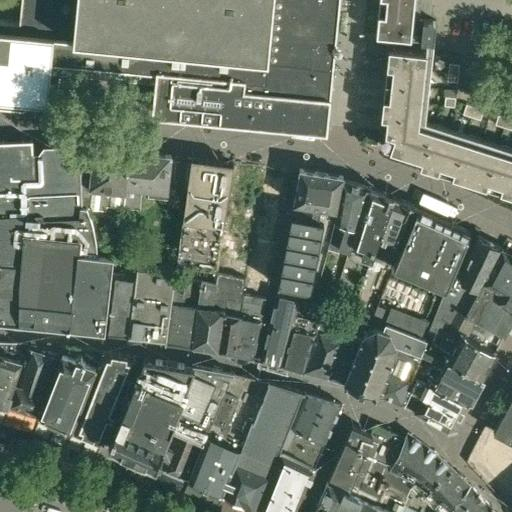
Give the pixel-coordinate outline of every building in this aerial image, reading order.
[(20,0),(21,1),(20,10),(19,11),(20,11),(19,21),(1,19),(0,19),(0,103),(23,106),(30,100),(57,103),(60,71),(155,80),(151,112),(327,133),(339,0),(20,0)] [(379,0),(376,36),(409,39),(413,0),(379,0)] [(432,21),(421,20),(417,19),(415,41),(430,42),(432,21)] [(511,148),(425,120),(432,53),(394,49),(383,147),(421,159),(419,165),(511,194),(511,148)] [(452,60),(451,70),(460,71),(461,61),(452,60)] [(459,81),(460,71),(451,70),(450,81),(459,81)] [(454,107),(455,98),(445,97),(444,106),(454,107)] [(475,107),(466,104),(463,112),(472,116),(475,107)] [(475,107),(472,116),(482,119),(485,110),(475,107)] [(491,122),(501,125),(504,116),(494,113),(491,122)] [(511,122),(511,119),(504,116),(501,125),(510,128),(511,122)] [(0,320),(22,323),(97,331),(104,332),(114,256),(97,254),(95,241),(93,230),(92,225),(90,218),(88,212),(87,208),(86,206),(81,205),(80,167),(75,167),(74,148),(69,148),(69,144),(43,145),(41,149),(36,146),(32,146),(32,141),(0,142),(0,320)] [(93,147),(74,148),(75,167),(80,167),(81,205),(86,206),(87,208),(105,210),(105,207),(123,208),(125,192),(126,191),(130,151),(93,147)] [(140,193),(141,187),(150,188),(149,194),(166,196),(172,155),(171,155),(145,152),(130,150),(130,151),(126,191),(125,192),(123,208),(138,210),(140,193)] [(234,163),(215,161),(191,157),(184,213),(177,264),(216,270),(222,234),(234,163)] [(343,176),(300,169),(294,203),(276,289),(312,299),(326,252),(326,249),(333,227),(342,180),(343,176)] [(333,227),(326,249),(338,251),(339,248),(349,251),(352,242),(369,187),(342,180),(333,227)] [(364,246),(360,254),(371,258),(378,239),(393,197),(393,196),(392,195),(391,195),(386,193),(383,192),(383,193),(371,188),(371,187),(369,186),(369,187),(352,242),(364,246)] [(382,256),(395,261),(401,247),(416,210),(417,207),(417,206),(401,199),(401,200),(393,197),(378,239),(371,258),(381,261),(382,256)] [(401,247),(395,261),(393,265),(446,289),(464,247),(470,232),(458,225),(417,206),(417,207),(416,210),(401,247)] [(439,319),(457,330),(501,247),(478,235),(470,232),(464,247),(446,289),(429,329),(434,331),(439,319)] [(485,326),(511,276),(511,252),(501,247),(479,289),(457,330),(468,336),(472,327),(482,333),(485,326)] [(123,274),(116,274),(108,333),(128,336),(132,301),(137,264),(125,263),(123,274)] [(166,340),(166,341),(175,278),(176,267),(137,263),(137,264),(132,301),(128,336),(140,337),(166,340)] [(241,292),(242,287),(244,275),(216,270),(214,282),(200,281),(197,306),(192,345),(218,350),(224,309),(202,306),(202,302),(210,302),(214,299),(215,290),(241,292)] [(511,276),(485,326),(503,336),(511,319),(511,276)] [(184,279),(175,278),(166,341),(192,345),(197,306),(185,304),(188,284),(183,284),(184,279)] [(226,297),(224,309),(218,350),(249,357),(256,351),(267,289),(246,287),(242,298),(226,297)] [(261,359),(283,365),(291,329),(294,317),(299,300),(292,298),(275,294),(270,323),(261,359)] [(321,307),(299,300),(294,317),(291,329),(283,365),(303,371),(313,335),(315,329),(321,307)] [(344,383),(363,335),(367,324),(359,321),(346,316),(337,339),(320,332),(304,371),(336,380),(344,382),(344,383)] [(468,336),(457,330),(439,319),(434,331),(436,332),(428,351),(480,379),(494,353),(477,342),(468,336)] [(344,383),(348,384),(376,395),(376,393),(401,403),(412,375),(420,354),(423,348),(426,341),(386,325),(383,332),(375,329),(363,335),(344,383)] [(0,400),(8,403),(27,346),(28,342),(0,341),(0,400)] [(62,345),(61,348),(58,356),(38,412),(72,427),(103,351),(103,350),(62,345)] [(58,355),(61,346),(50,345),(48,352),(58,355)] [(56,355),(27,346),(8,403),(37,412),(56,355)] [(480,379),(428,351),(423,348),(420,354),(442,365),(440,368),(431,364),(429,369),(422,366),(417,377),(467,404),(480,379)] [(72,427),(97,438),(101,440),(136,356),(103,351),(72,427)] [(156,464),(174,414),(194,365),(143,357),(109,443),(109,444),(120,449),(118,453),(142,464),(144,459),(155,464),(156,464)] [(188,478),(207,427),(216,404),(232,372),(194,365),(174,414),(176,415),(158,465),(188,478)] [(222,493),(269,381),(232,372),(216,404),(207,427),(188,478),(221,493),(222,493)] [(467,404),(417,377),(412,375),(401,403),(415,410),(448,428),(455,426),(467,404)] [(269,381),(222,493),(254,510),(277,451),(279,452),(281,447),(304,391),(269,381)] [(325,443),(341,403),(304,391),(281,447),(279,452),(281,452),(315,466),(325,443)] [(511,395),(492,432),(478,460),(511,494),(511,395)] [(371,511),(375,506),(391,472),(391,471),(405,438),(374,425),(371,433),(352,424),(312,511),(371,511)] [(442,458),(434,451),(432,450),(409,433),(405,438),(391,471),(417,482),(434,498),(448,510),(452,506),(470,485),(442,458)] [(315,466),(281,452),(257,511),(259,511),(294,511),(302,495),(315,466)] [(375,506),(371,511),(399,511),(400,511),(412,481),(391,472),(375,506)] [(458,511),(485,511),(491,506),(470,485),(452,506),(458,511)]
